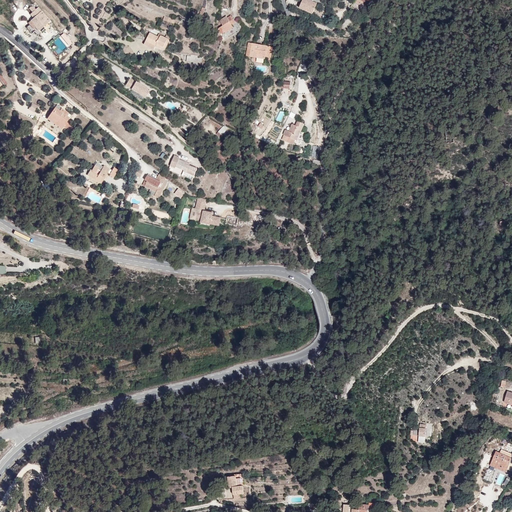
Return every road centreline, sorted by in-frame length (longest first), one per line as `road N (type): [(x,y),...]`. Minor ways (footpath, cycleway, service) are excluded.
road 1 (primary): [(0,469),(44,431),(85,413),(307,354),(326,325),(319,295),(305,280)]
road 2 (primary): [(305,280),(276,269),(197,270),(56,246),(0,222)]
road 3 (unclassified): [(305,280),(321,253),(315,186),(324,137),(283,0)]
road 4 (track): [(413,0),(349,79),(324,137)]
